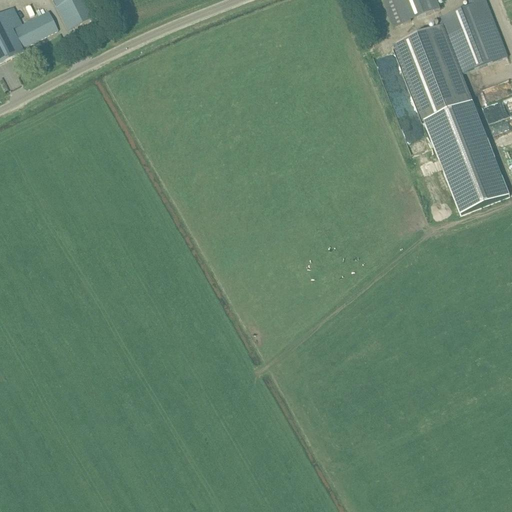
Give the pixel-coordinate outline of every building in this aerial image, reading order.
[(87,0),(52,0),(64,23),(68,32),(96,17),(87,0)] [(394,0),(405,26),(442,10),(437,0),(394,0)] [(465,0),(469,7),(437,20),(440,28),(459,77),(462,76),(508,57),(485,0),(465,0)] [(0,66),(24,54),(22,50),(58,32),(49,13),(22,27),(21,24),(14,11),(13,9),(3,14),(0,15),(0,66)] [(440,28),(393,46),(423,123),(459,217),(510,198),(473,103),(462,76),(459,77),(440,28)]
